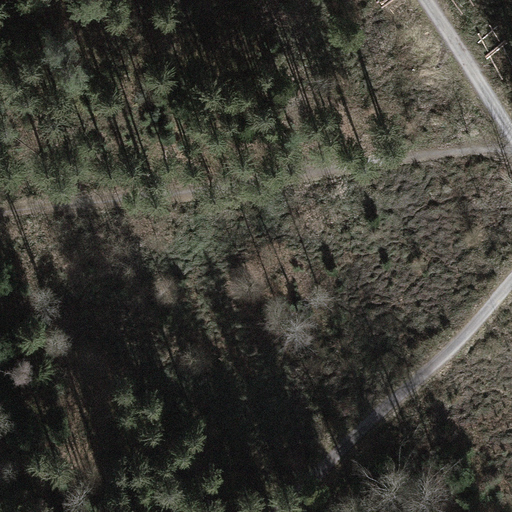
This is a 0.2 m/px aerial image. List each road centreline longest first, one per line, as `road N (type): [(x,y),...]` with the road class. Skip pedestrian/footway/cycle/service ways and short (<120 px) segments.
road 1 (track): [(511,143),(0,208)]
road 2 (track): [(283,511),(511,287)]
road 3 (track): [(429,0),(511,127)]
